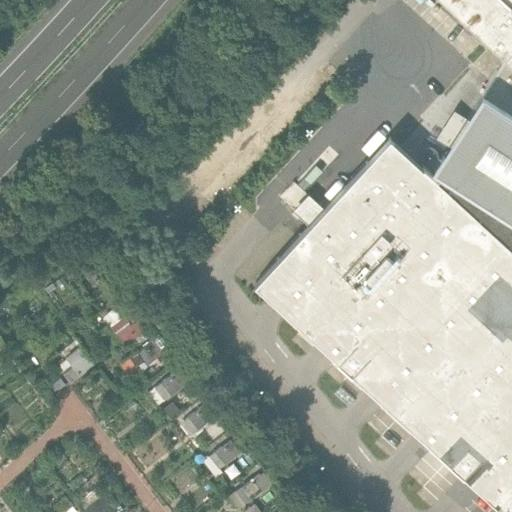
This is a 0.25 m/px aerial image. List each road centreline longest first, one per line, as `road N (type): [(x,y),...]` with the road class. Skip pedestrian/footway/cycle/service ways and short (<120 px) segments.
road 1 (motorway): [(0,156),(146,0)]
road 2 (track): [(173,206),(87,182),(0,261)]
road 3 (motorway): [(89,0),(0,94)]
